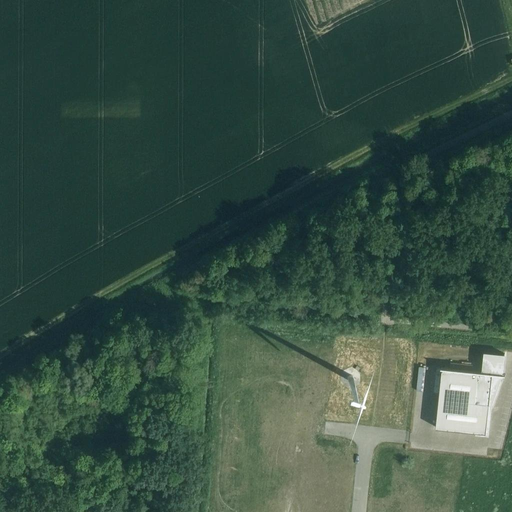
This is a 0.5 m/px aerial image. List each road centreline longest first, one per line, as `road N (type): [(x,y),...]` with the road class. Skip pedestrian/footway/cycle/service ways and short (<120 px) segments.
road 1 (unclassified): [(400,320),(389,319),(385,306),(405,178),(511,114)]
road 2 (unknown): [(332,425),(484,445)]
